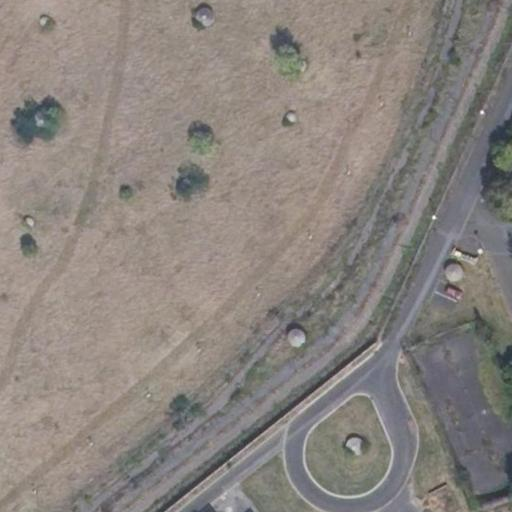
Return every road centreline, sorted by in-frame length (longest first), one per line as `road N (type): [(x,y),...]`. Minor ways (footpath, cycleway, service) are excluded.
road 1 (residential): [(377,374),(511,88)]
road 2 (residential): [(377,374),(403,467),(369,505),(311,498),(289,432)]
road 3 (residential): [(189,511),(289,432)]
